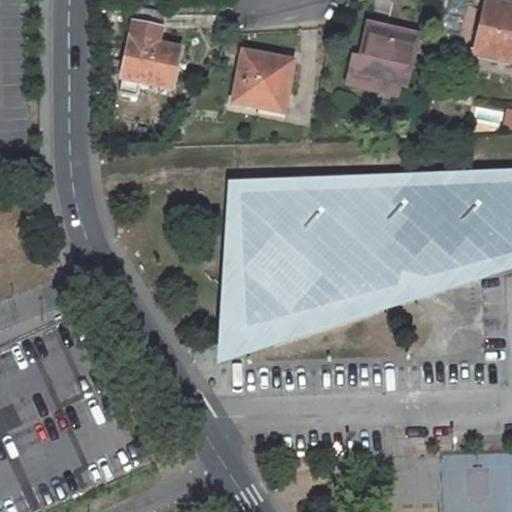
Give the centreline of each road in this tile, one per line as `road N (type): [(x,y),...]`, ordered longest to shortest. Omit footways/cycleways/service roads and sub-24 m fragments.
road 1 (unknown): [(224,461),(242,424),(269,414),(511,394)]
road 2 (unclassified): [(107,280),(79,215),(72,168),(73,0)]
road 3 (unclassified): [(224,461),(107,280)]
